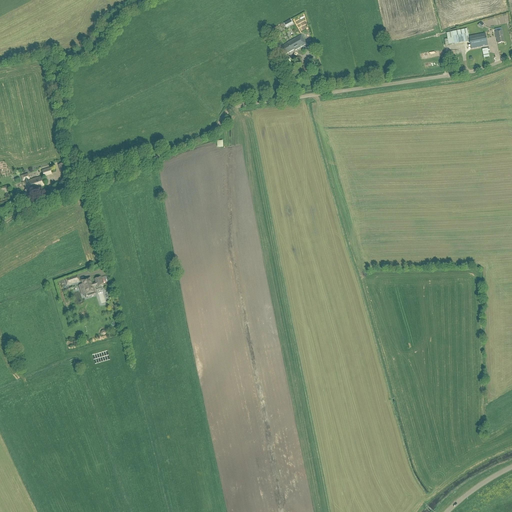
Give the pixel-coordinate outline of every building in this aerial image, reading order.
[(286,28),(293,24),(291,20),(284,24),(286,28)] [(485,34),(469,37),(467,29),(447,34),(448,41),(446,42),(447,45),(469,41),(471,50),(488,46),(485,34)] [(502,32),(495,33),(496,37),(498,44),(504,43),(502,32)] [(282,47),(286,55),(294,50),(295,51),(307,44),(301,35),(282,47)] [(314,43),(308,45),(310,54),(317,52),(314,43)] [(44,177),(51,175),(49,168),(41,170),(44,177)] [(40,177),(28,181),(27,180),(29,179),(27,175),(21,177),(22,182),(24,181),(24,183),(22,183),(23,186),(25,185),(26,189),(24,190),(26,193),(34,191),(33,188),(36,188),(36,190),(39,189),(39,188),(43,186),(40,177)] [(64,279),(65,280),(67,286),(78,282),(76,275),(64,279)] [(96,283),(92,284),(90,278),(81,281),(86,295),(95,292),(93,287),(97,285),(98,288),(103,286),(100,277),(95,279),(96,283)]
